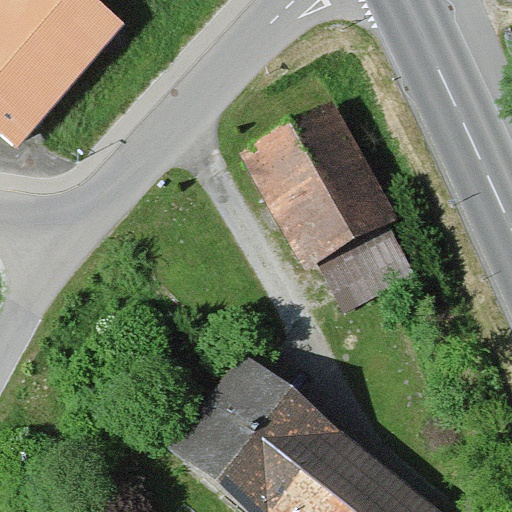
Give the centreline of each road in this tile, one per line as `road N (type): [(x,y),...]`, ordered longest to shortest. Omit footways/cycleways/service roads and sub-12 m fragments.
road 1 (residential): [(55,222),(105,195),(292,0)]
road 2 (secondary): [(511,229),(406,0)]
road 3 (unclassified): [(0,353),(55,222)]
